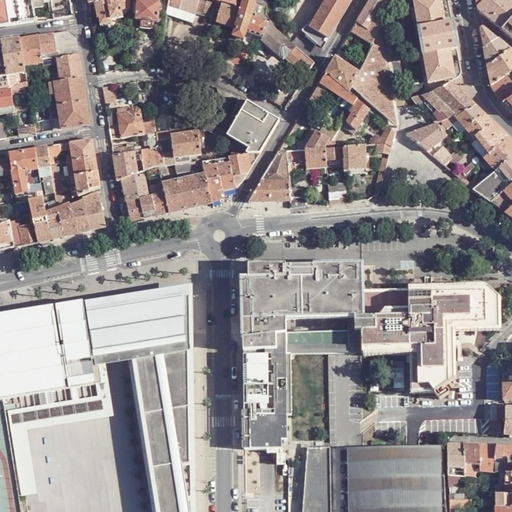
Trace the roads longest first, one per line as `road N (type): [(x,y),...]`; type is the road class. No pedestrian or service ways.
road 1 (tertiary): [(511,245),(444,216),(404,213),(233,231)]
road 2 (tertiary): [(220,250),(225,511)]
road 3 (residential): [(91,83),(143,71),(185,75),(294,113)]
road 4 (tertiary): [(204,237),(18,278)]
road 5 (tertiary): [(361,0),(294,113)]
road 6 (tertiary): [(294,113),(225,222)]
road 7 (tertiary): [(466,19),(480,91),(511,130)]
road 8 (residential): [(116,233),(22,256),(18,278)]
